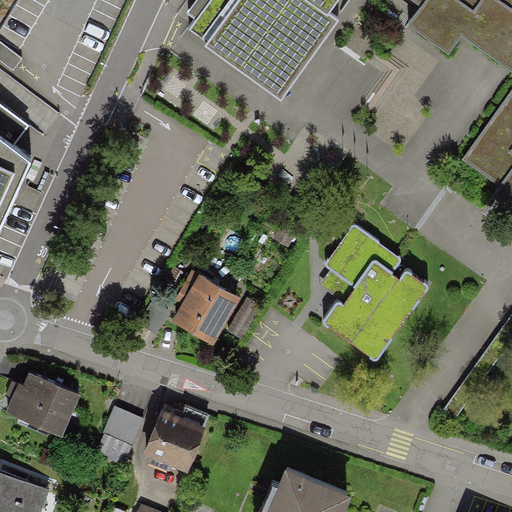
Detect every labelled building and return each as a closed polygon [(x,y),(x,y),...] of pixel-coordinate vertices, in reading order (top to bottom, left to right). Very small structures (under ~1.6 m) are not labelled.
[(195,0),(189,10),(195,14),(189,24),(287,93),(343,13),(330,4),(332,0),(195,0)] [(482,0),(496,0),(508,8),(511,1),(511,0),(408,0),(421,9),(427,0),(457,0),(474,12),(482,0)] [(511,10),(508,8),(496,0),(482,0),(474,12),(457,0),(427,0),(421,9),(409,24),(450,53),(463,35),(511,71),(511,10)] [(511,93),(465,160),(502,186),(496,196),(511,207),(511,93)] [(0,216),(28,154),(0,131),(0,216)] [(358,225),(352,226),(328,259),(328,266),(333,270),(327,277),(324,281),(324,286),(339,297),(326,314),(327,321),(373,354),(379,352),(427,285),(427,278),(409,267),(406,268),(401,275),(393,269),(401,259),(400,256),(358,225)] [(238,294),(197,270),(171,315),(212,339),(238,294)] [(260,302),(247,295),(229,327),(242,334),(260,302)] [(169,305),(153,296),(140,321),(156,329),(169,305)] [(511,311),(503,325),(445,406),(456,413),(511,335),(511,311)] [(79,385),(25,364),(8,405),(62,427),(79,385)] [(142,445),(191,463),(208,416),(181,406),(159,398),(142,445)] [(142,414),(116,403),(95,450),(121,462),(142,414)] [(337,511),(351,482),(285,456),(262,511),(337,511)] [(0,511),(33,511),(46,485),(0,465),(0,511)] [(167,511),(140,501),(135,511),(167,511)]
